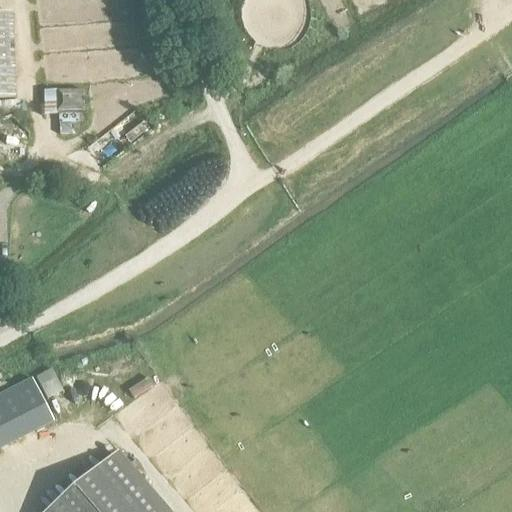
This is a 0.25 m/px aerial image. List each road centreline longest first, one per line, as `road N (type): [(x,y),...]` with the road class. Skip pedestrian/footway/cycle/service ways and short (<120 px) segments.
road 1 (track): [(490,26),(256,185),(167,0)]
road 2 (unclassified): [(0,340),(80,302),(256,185)]
